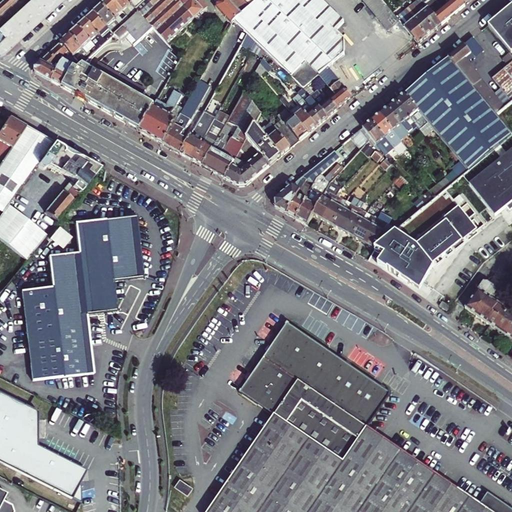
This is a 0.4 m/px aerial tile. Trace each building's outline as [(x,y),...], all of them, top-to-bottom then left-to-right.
[(0,0),(0,42),(45,0),(28,0),(0,26),(0,13),(14,0),(0,0)] [(0,54),(2,55),(5,55),(61,3),(58,0),(45,0),(0,42),(0,54)] [(129,19),(122,12),(111,0),(106,0),(105,1),(101,5),(114,19),(121,26),(125,23),(129,19)] [(137,12),(126,0),(111,0),(122,12),(129,19),(133,16),(137,12)] [(153,29),(166,43),(193,19),(175,0),(126,0),(137,12),(151,27),(153,29)] [(175,0),(193,19),(195,17),(207,5),(202,0),(198,0),(197,1),(195,0),(175,0)] [(210,0),(211,1),(231,24),(233,22),(250,7),(243,0),(210,0)] [(346,27),(319,0),(243,0),(250,7),(233,22),(247,35),(256,44),(265,53),(274,61),(304,89),(313,82),(320,76),(329,69),(345,55),(347,49),(348,44),(339,33),(346,27)] [(361,0),(386,31),(399,21),(395,17),(381,0),(361,0)] [(414,0),(411,3),(433,30),(437,27),(441,24),(421,0),(414,0)] [(442,9),(434,0),(421,0),(441,24),(448,18),(455,12),(448,3),(442,9)] [(460,0),(445,0),(448,3),(455,12),(460,8),(465,5),(460,0)] [(429,34),(433,30),(411,3),(403,9),(404,10),(425,37),(429,34)] [(511,4),(487,26),(510,54),(511,52),(511,4)] [(93,12),(106,27),(109,30),(111,32),(113,34),(115,33),(121,26),(114,19),(101,5),(98,8),(93,12)] [(395,17),(399,21),(417,43),(421,40),(425,37),(404,10),(395,17)] [(106,27),(93,12),(89,16),(85,20),(98,34),(103,29),(106,32),(109,30),(106,27)] [(128,34),(136,42),(151,27),(137,12),(133,16),(129,19),(125,23),(121,26),(115,33),(113,34),(120,41),(124,37),(128,34)] [(98,34),(85,20),(81,23),(77,27),(90,41),(91,42),(97,49),(100,46),(105,42),(101,37),(98,34)] [(91,42),(90,41),(77,27),(73,31),(69,34),(82,49),(87,55),(89,52),(91,55),(97,49),(91,42)] [(153,29),(151,27),(136,42),(138,43),(153,29)] [(71,54),(74,57),(82,49),(69,34),(65,38),(60,42),(68,51),(71,54)] [(128,34),(124,37),(132,45),(136,42),(128,34)] [(256,44),(247,35),(241,46),(252,53),(256,44)] [(55,66),(53,65),(68,51),(60,42),(34,66),(35,69),(35,72),(51,81),(57,70),(54,68),(55,66)] [(470,47),(466,43),(460,48),(448,58),(496,115),(505,108),(497,99),(466,61),(475,54),(470,47)] [(265,53),(256,44),(252,53),(262,59),(263,58),(265,53)] [(274,61),(265,53),(263,58),(269,65),(274,61)] [(56,84),(61,86),(72,68),(75,63),(77,64),(78,62),(74,57),(71,54),(61,64),(57,70),(51,81),(56,84)] [(106,112),(139,130),(154,103),(156,99),(158,96),(146,89),(108,68),(88,57),(80,65),(78,62),(77,64),(75,63),(72,68),(61,86),(106,112)] [(272,67),(269,65),(263,58),(262,59),(260,64),(264,68),(267,71),(272,67)] [(405,93),(434,129),(461,161),(468,170),(473,166),(485,156),(511,134),(496,115),(448,58),(424,77),(405,93)] [(511,62),(492,78),(504,93),(511,102),(511,62)] [(264,68),(260,64),(256,70),(260,75),(264,68)] [(329,69),(320,76),(330,88),(337,96),(330,101),(337,109),(345,103),(351,97),(329,69)] [(174,149),(181,153),(188,141),(180,136),(209,84),(200,79),(183,108),(163,143),(174,149)] [(304,89),(308,94),(317,87),(313,82),(304,89)] [(330,88),(324,93),(326,95),(330,101),(337,96),(330,88)] [(174,91),(166,105),(156,99),(154,103),(139,130),(153,138),(163,143),(183,108),(178,105),(183,96),(174,91)] [(216,172),(224,177),(230,166),(246,138),(254,124),(261,112),(244,91),(229,118),(227,122),(237,127),(231,138),(228,143),(218,138),(203,165),(216,172)] [(317,91),(311,97),(313,100),(327,117),(333,113),(337,109),(330,101),(326,95),(323,97),(317,91)] [(426,136),(434,129),(405,93),(401,97),(396,100),(418,127),(426,136)] [(511,102),(504,93),(497,99),(505,108),(511,102)] [(311,97),(308,94),(303,99),(322,122),(325,120),(327,117),(313,100),(311,97)] [(322,122),(303,99),(298,104),(302,110),(316,127),(319,124),(322,122)] [(418,127),(396,100),(392,104),(388,107),(410,134),(418,127)] [(284,105),(281,101),(277,104),(283,110),(286,108),(284,105)] [(284,105),(286,108),(294,117),(307,134),(312,130),(316,127),(302,110),(297,114),(287,102),(284,105)] [(401,141),(410,134),(388,107),(383,111),(380,114),(401,141)] [(198,163),(203,165),(218,138),(221,133),(227,122),(229,118),(219,112),(214,119),(192,159),(198,163)] [(188,141),(181,153),(188,157),(192,159),(214,119),(204,113),(188,141)] [(403,143),(401,141),(380,114),(375,118),(371,121),(395,150),(403,143)] [(294,117),(285,124),(286,125),(299,141),(303,137),(307,134),(294,117)] [(0,150),(18,124),(9,119),(0,132),(0,150)] [(386,157),(395,150),(371,121),(367,125),(363,128),(371,138),(376,145),(386,157)] [(0,167),(27,129),(22,126),(18,124),(0,150),(0,167)] [(259,131),(254,124),(246,138),(260,155),(269,166),(275,161),(280,156),(259,131)] [(287,133),(284,136),(293,146),(296,144),(299,141),(286,125),(283,128),(287,133)] [(272,136),(264,127),(259,131),(280,156),(286,152),(290,148),(277,132),(272,136)] [(38,166),(54,144),(27,129),(0,167),(0,210),(4,213),(38,166)] [(369,140),(361,130),(351,138),(361,150),(369,140)] [(218,138),(228,143),(231,138),(221,133),(218,138)] [(62,151),(62,149),(61,148),(54,144),(38,166),(43,170),(46,169),(47,168),(61,176),(71,181),(86,163),(75,159),(71,158),(68,157),(65,156),(62,154),(63,152),(62,151)] [(511,147),(467,182),(493,214),(504,206),(507,210),(511,206),(511,147)] [(320,176),(340,159),(334,151),(314,168),(320,176)] [(242,185),(245,185),(269,166),(260,155),(240,172),(230,166),(224,177),(228,179),(239,186),(242,185)] [(460,177),(468,170),(461,161),(452,168),(454,171),(460,177)] [(45,213),(56,221),(99,169),(93,166),(87,162),(86,163),(71,181),(53,204),(45,213)] [(311,192),(310,195),(307,200),(296,220),(302,224),(307,226),(313,215),(326,192),(329,186),(343,170),(338,166),(324,181),(323,180),(316,195),(311,192)] [(451,184),(460,177),(454,171),(446,177),(451,184)] [(445,190),(451,184),(446,177),(438,184),(443,191),(445,190)] [(443,191),(438,184),(429,191),(435,198),(443,191)] [(272,207),(287,215),(297,195),(299,192),(292,186),(273,202),(272,205),(272,207)] [(475,228),(445,190),(443,191),(435,198),(426,205),(396,230),(375,247),(373,249),(381,256),(374,264),(384,269),(385,268),(397,276),(396,277),(405,283),(406,282),(412,287),(417,291),(432,266),(430,264),(439,256),(458,241),(475,228)] [(426,205),(435,198),(429,191),(421,198),(426,205)] [(326,192),(313,215),(319,218),(323,221),(337,195),(334,193),(332,195),(326,192)] [(458,193),(452,198),(456,203),(461,198),(458,193)] [(292,218),(296,220),(307,200),(297,195),(287,215),(292,218)] [(339,196),(337,195),(323,221),(328,223),(333,226),(345,202),(338,199),(339,196)] [(354,204),(352,206),(345,202),(333,226),(338,229),(343,232),(357,205),(354,204)] [(348,235),(353,237),(366,214),(358,209),(359,207),(357,205),(343,232),(348,235)] [(66,221),(73,213),(69,209),(62,218),(66,221)] [(378,217),(363,243),(369,246),(373,249),(375,247),(396,230),(388,225),(392,218),(380,212),(378,217)] [(0,217),(0,239),(27,261),(31,255),(41,243),(4,213),(0,217)] [(366,214),(353,237),(357,240),(363,243),(378,217),(375,215),(374,218),(366,214)] [(88,316),(99,315),(107,314),(113,313),(119,312),(115,282),(135,279),(146,278),(136,216),(75,224),(80,256),(49,260),(53,289),(22,293),(35,384),(96,375),(94,356),(88,316)] [(511,267),(494,290),(493,286),(488,282),(482,283),(466,307),(478,316),(491,325),(498,315),(490,310),(495,302),(497,304),(501,298),(505,302),(508,298),(511,293),(511,290),(506,286),(508,283),(510,285),(511,282),(511,267)] [(498,315),(491,325),(502,333),(511,339),(511,301),(508,298),(505,302),(501,298),(497,304),(495,302),(490,310),(498,315)] [(450,306),(443,301),(440,305),(447,311),(450,306)] [(239,394),(273,417),(209,511),(511,511),(511,510),(487,494),(480,505),(445,482),(367,429),(388,395),(344,365),(286,327),(275,342),(239,394)] [(39,413),(0,392),(0,460),(84,502),(83,492),(81,468),(35,445),(39,413)] [(83,492),(93,473),(81,468),(83,492)] [(173,491),(186,499),(191,492),(178,484),(173,491)] [(0,497),(0,511),(8,511),(10,509),(8,501),(0,497)]
